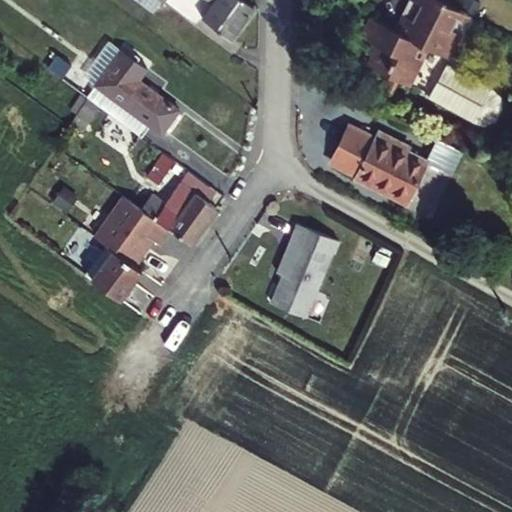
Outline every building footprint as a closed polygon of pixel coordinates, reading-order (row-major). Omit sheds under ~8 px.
[(253,8),(242,0),(204,0),(210,4),(201,17),(230,40),(253,8)] [(469,14),(441,0),(412,0),(398,30),(373,18),(363,37),(380,46),(370,66),(408,85),(428,46),(448,56),(469,14)] [(121,49),(109,40),(82,76),(75,88),(86,97),(121,49)] [(147,68),(121,49),(86,97),(88,98),(140,137),(148,125),(161,134),(178,109),(138,80),(147,68)] [(445,66),(430,103),(483,126),(499,90),(445,66)] [(82,76),(69,68),(61,79),(75,88),(82,76)] [(406,200),(427,159),(408,150),(410,146),(380,131),(377,137),(352,123),(334,159),(358,172),(357,175),(406,200)] [(161,134),(148,125),(140,137),(152,146),(161,134)] [(438,138),(427,159),(440,167),(443,168),(455,147),(438,138)] [(173,161),(162,153),(147,175),(157,183),(173,161)] [(440,167),(427,159),(406,200),(419,207),(440,167)] [(215,208),(193,192),(185,204),(170,193),(163,201),(151,192),(140,209),(189,244),(215,208)] [(284,275),(273,302),(309,228),(299,224),(279,273),(284,275)] [(309,228),(273,302),(308,317),(340,242),(309,228)] [(140,270),(106,245),(86,274),(120,298),(140,270)]
